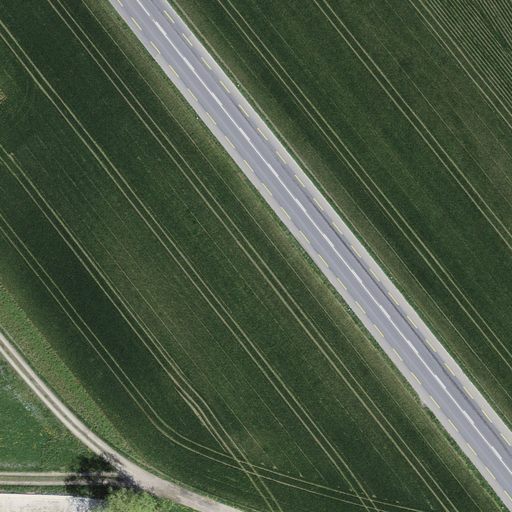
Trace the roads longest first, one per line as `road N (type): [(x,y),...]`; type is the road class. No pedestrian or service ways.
road 1 (primary): [(136,0),(511,471)]
road 2 (track): [(0,345),(58,413),(130,472),(217,511)]
road 3 (track): [(0,481),(145,481)]
